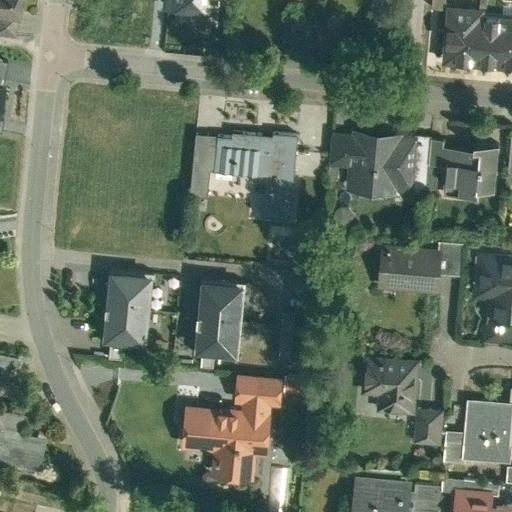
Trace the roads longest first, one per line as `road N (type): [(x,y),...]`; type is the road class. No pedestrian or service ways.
road 1 (residential): [(48,54),(32,206),(32,305),(100,455),(108,511)]
road 2 (residential): [(48,54),(407,89)]
